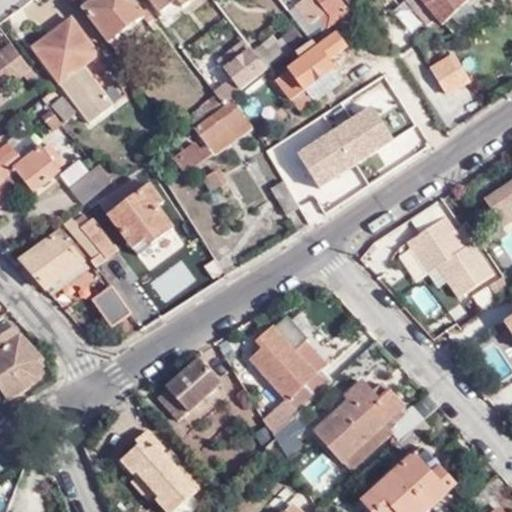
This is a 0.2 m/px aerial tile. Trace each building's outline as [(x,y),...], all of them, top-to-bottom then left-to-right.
[(129,65),(137,58),(122,37),(148,17),(140,5),(143,3),(140,0),(95,0),(85,7),(129,65)] [(179,2),(184,8),(194,0),(152,0),(163,13),(179,2)] [(327,29),(306,1),(305,0),(303,0),(290,11),(311,40),(327,29)] [(327,29),(350,11),(340,0),(307,0),(306,1),(327,29)] [(344,0),(352,10),(358,5),(364,0),(344,0)] [(443,23),(468,0),(404,0),(418,14),(427,6),(443,23)] [(167,20),(184,8),(179,2),(163,13),(167,20)] [(357,49),(367,41),(352,20),(340,28),(357,49)] [(36,47),(91,121),(113,104),(83,65),(96,55),(70,22),(36,47)] [(330,62),(347,48),(337,35),(319,48),(314,42),(303,49),(309,56),(278,80),(303,113),(314,104),(306,92),(335,69),(330,62)] [(214,92),(225,105),(234,99),(244,92),(241,88),(266,70),(243,39),(232,48),(239,58),(222,71),(229,80),(214,92)] [(272,66),(288,54),(279,42),(264,54),(272,66)] [(13,46),(0,56),(0,57),(18,81),(24,76),(31,85),(38,79),(13,46)] [(215,61),(222,71),(239,58),(232,48),(215,61)] [(355,59),(347,48),(330,62),(335,69),(338,72),(355,59)] [(0,65),(0,84),(13,75),(4,63),(0,65)] [(314,104),(344,81),(338,72),(335,69),(306,92),(314,104)] [(56,109),(65,120),(75,112),(62,95),(51,103),(56,109)] [(237,139),(252,128),(235,101),(196,131),(197,133),(182,145),(190,158),(202,148),(204,150),(232,132),(237,139)] [(51,112),(63,127),(68,124),(65,120),(56,109),(51,112)] [(55,133),(63,127),(51,112),(43,117),(55,133)] [(210,158),(237,139),(232,132),(204,150),(210,158)] [(0,154),(0,185),(4,182),(13,194),(26,183),(34,193),(61,171),(43,148),(23,164),(9,147),(0,154)] [(221,166),(202,177),(210,191),(229,180),(221,166)] [(84,207),(111,186),(98,168),(71,189),(84,207)] [(287,187),(301,209),(314,201),(300,179),(287,187)] [(511,180),(482,198),(511,248),(511,180)] [(288,217),(301,209),(287,187),(284,181),(271,190),(288,217)] [(4,182),(0,185),(0,204),(13,194),(4,182)] [(138,257),(177,229),(148,190),(144,193),(135,182),(100,208),(138,257)] [(490,269),(469,239),(462,244),(452,229),(442,213),(405,238),(426,269),(437,262),(456,292),(490,269)] [(83,217),(70,226),(75,233),(87,223),(83,217)] [(462,244),(469,239),(460,225),(452,229),(462,244)] [(77,235),(105,276),(112,271),(105,262),(117,253),(101,230),(88,239),(82,231),(77,235)] [(173,247),(183,263),(149,284),(163,305),(221,268),(198,231),(173,247)] [(22,265),(45,291),(84,262),(62,236),(22,265)] [(502,275),(487,283),(494,297),(509,289),(502,275)] [(109,321),(129,309),(110,282),(91,296),(109,321)] [(426,283),(412,290),(424,316),(439,309),(426,283)] [(483,310),(458,325),(471,346),(496,329),(483,310)] [(270,433),(291,412),(330,377),(317,362),(311,369),(289,345),(300,336),(303,334),(283,314),(271,325),(269,323),(251,340),(258,347),(245,359),(283,399),(261,419),(270,433)] [(44,366),(6,324),(0,327),(0,384),(11,401),(43,381),(44,366)] [(511,368),(511,330),(507,324),(490,336),(511,368)] [(311,369),(317,362),(321,358),(300,336),(289,345),(311,369)] [(157,396),(178,420),(222,381),(200,357),(157,396)] [(378,399),(370,390),(359,379),(341,396),(344,398),(312,429),(340,460),(381,422),(401,404),(387,390),(386,392),(378,399)] [(511,381),(500,390),(511,406),(511,381)] [(377,383),(370,390),(378,399),(386,392),(377,383)] [(405,430),(421,415),(411,405),(387,426),(398,437),(405,430)] [(271,435),(284,456),(299,442),(292,435),(303,425),(291,412),(270,433),(271,435)] [(381,422),(340,460),(338,462),(347,472),(390,434),(381,422)] [(156,494),(152,497),(165,511),(167,511),(198,486),(183,469),(179,472),(157,448),(160,444),(145,427),(133,436),(136,441),(118,458),(131,471),(134,468),(156,494)] [(398,437),(397,439),(404,447),(413,438),(405,430),(398,437)] [(270,446),(266,441),(254,453),(263,462),(271,454),(267,450),(270,446)] [(373,511),(386,502),(395,511),(421,511),(454,483),(418,444),(360,498),(373,511)] [(148,502),(152,497),(156,494),(134,468),(131,471),(125,477),(148,502)] [(310,505),(296,494),(281,511),(282,511),(304,511),(310,505)] [(395,511),(386,502),(373,511),(395,511)]
